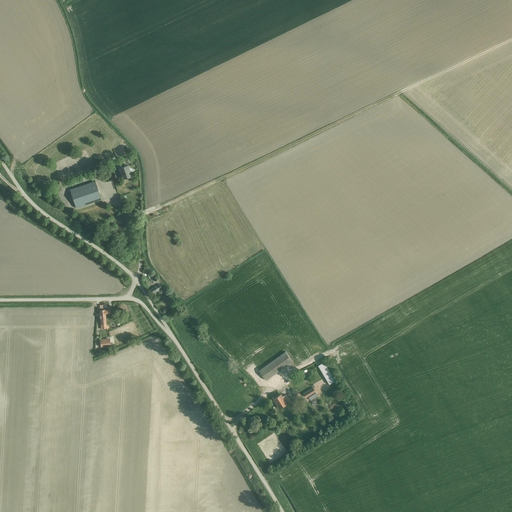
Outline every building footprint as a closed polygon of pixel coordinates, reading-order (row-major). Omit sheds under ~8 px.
[(119,172),(121,177),(123,176),(124,179),(131,177),(128,166),(120,168),(121,171),(119,172)] [(77,208),(101,200),(95,182),(70,190),(77,208)] [(159,284),(151,289),(153,293),(162,288),(159,284)] [(100,305),(100,310),(100,315),(101,324),(107,323),(106,315),(110,314),(110,309),(103,310),(103,305),(100,305)] [(285,352),(259,371),(266,380),(292,362),(285,352)] [(323,363),(318,366),(329,384),(335,381),(324,362),(323,363)] [(306,398),(315,392),(312,389),(303,394),(306,398)] [(246,393),(243,396),(248,401),(251,398),(246,393)] [(280,395),(273,399),(279,409),(286,404),(290,402),(286,395),(282,398),(280,395)]
